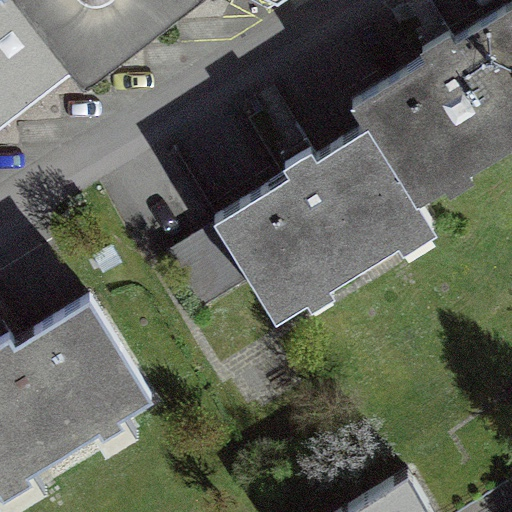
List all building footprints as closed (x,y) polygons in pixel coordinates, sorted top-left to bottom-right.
[(0,0),(0,123),(69,69),(84,87),(195,0),(0,0)] [(427,51),(354,96),(430,218),(432,217),(418,196),(511,137),(511,13),(505,3),(454,35),(449,26),(422,43),(427,51)] [(214,213),(217,218),(167,249),(201,304),(251,273),(276,313),(430,218),(354,96),(352,97),(366,119),(316,150),(311,142),(285,158),(289,166),(214,213)] [(89,291),(85,294),(14,337),(9,329),(0,334),(0,481),(150,390),(89,291)] [(436,511),(408,466),(332,511),(436,511)]
